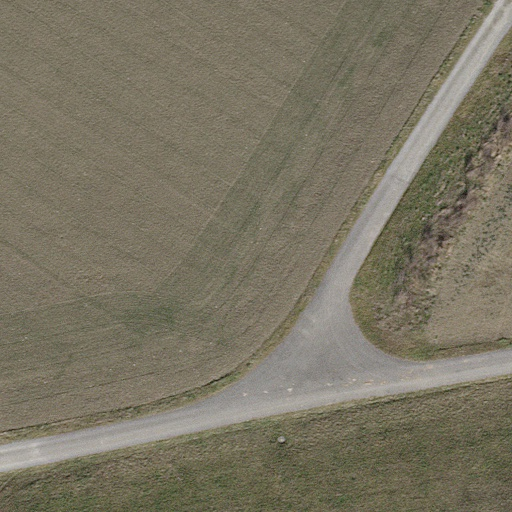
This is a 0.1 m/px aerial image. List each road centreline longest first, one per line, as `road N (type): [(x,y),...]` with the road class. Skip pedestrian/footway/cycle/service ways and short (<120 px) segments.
road 1 (track): [(0,457),(511,359)]
road 2 (track): [(511,1),(255,407)]
